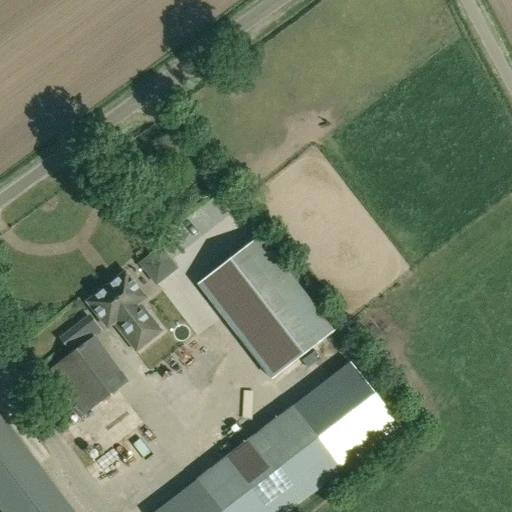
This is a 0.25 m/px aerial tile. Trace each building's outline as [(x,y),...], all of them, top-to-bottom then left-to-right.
[(258,236),(270,227),(256,208),(244,218),(258,236)] [(272,379),(333,331),(259,236),(197,284),(272,379)] [(143,297),(125,275),(126,274),(124,273),(123,274),(88,302),(86,303),(87,305),(88,304),(105,327),(106,329),(108,327),(112,323),(135,352),(161,332),(138,303),(143,299),(143,300),(145,298),(143,297)] [(60,339),(72,353),(99,331),(88,316),(60,339)] [(83,345),(51,369),(85,414),(117,390),(83,345)] [(288,511),(342,471),(293,407),(196,482),(155,511),(288,511)] [(0,508),(2,511),(70,511),(0,416),(0,508)]
